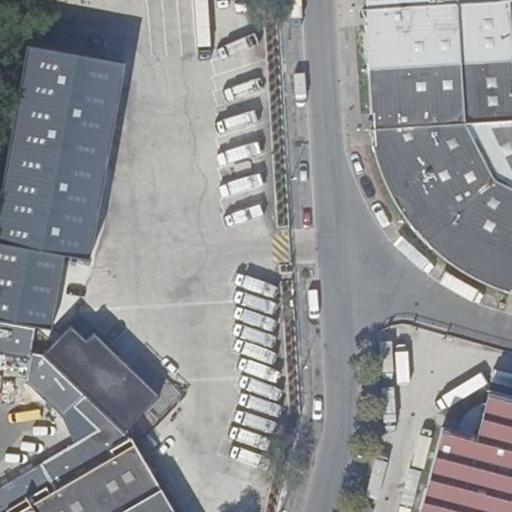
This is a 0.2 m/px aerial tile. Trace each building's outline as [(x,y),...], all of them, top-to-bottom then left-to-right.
[(511,59),(510,30),(511,29),(511,0),(363,0),(364,6),(362,6),(362,22),(365,23),(366,31),(362,31),(367,118),(370,118),(370,126),(368,126),(369,142),(372,142),(373,148),(371,149),(372,159),(377,175),(385,192),(397,214),(402,221),(414,238),(423,249),(441,265),(452,273),(462,280),(472,286),(482,290),(493,294),(504,296),(505,294),(511,296),(511,299),(511,59)] [(2,323),(0,330),(0,353),(29,360),(36,330),(2,323)] [(511,511),(511,397),(488,391),(475,436),(442,428),(419,511),(511,511)] [(74,404),(100,431),(40,465),(54,491),(50,494),(45,485),(9,506),(12,511),(171,511),(129,438),(114,423),(85,393),(74,404)] [(228,511),(218,501),(205,511),(228,511)]
